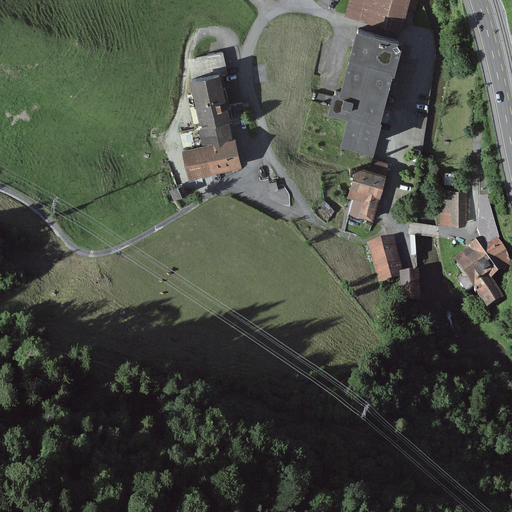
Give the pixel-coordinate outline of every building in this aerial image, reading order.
[(348,0),(343,19),(398,33),(406,0),(348,0)] [(355,169),(387,43),(345,32),(330,92),(323,91),(319,105),(312,103),(298,154),(355,169)] [(180,152),(187,181),(236,169),(213,74),(183,82),(199,147),(180,152)] [(351,216),(371,221),(381,176),(352,169),(345,200),(354,202),(351,216)] [(441,225),(467,226),(468,191),(442,190),(441,225)] [(369,245),(380,283),(403,276),(393,238),(369,245)] [(479,245),(450,265),(485,315),(506,301),(492,280),(511,266),(497,245),(485,253),(479,245)] [(417,276),(399,278),(402,308),(420,306),(417,276)]
